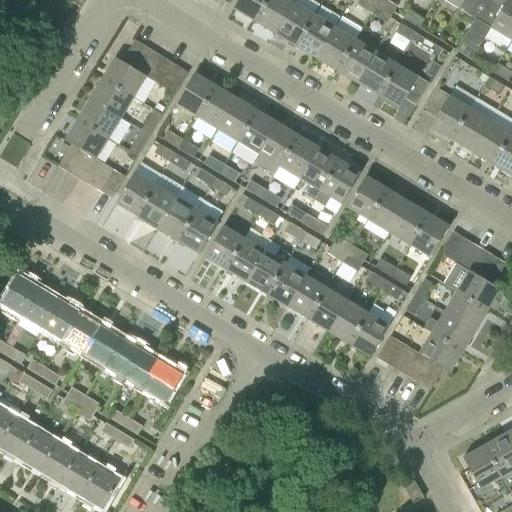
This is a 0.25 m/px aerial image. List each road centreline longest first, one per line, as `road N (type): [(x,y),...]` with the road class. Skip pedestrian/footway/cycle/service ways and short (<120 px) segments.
road 1 (residential): [(511,223),(143,0)]
road 2 (residential): [(259,351),(0,200)]
road 3 (residential): [(162,511),(259,351)]
road 4 (residential): [(410,445),(259,351)]
road 5 (residential): [(26,133),(108,0)]
